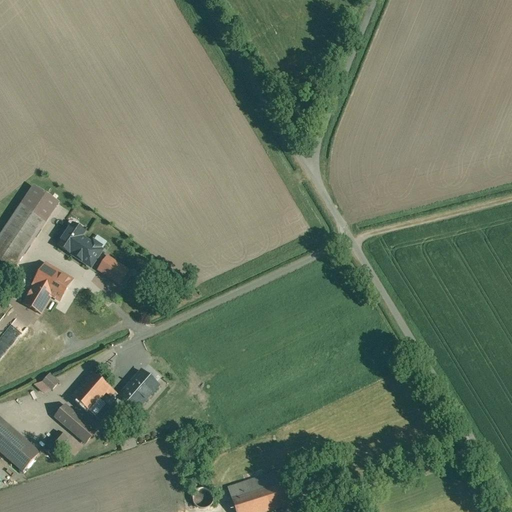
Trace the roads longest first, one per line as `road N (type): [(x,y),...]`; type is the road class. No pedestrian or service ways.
road 1 (unclassified): [(306,166),(511,500)]
road 2 (unclassified): [(306,166),(205,0)]
road 3 (unclassified): [(375,0),(306,166)]
